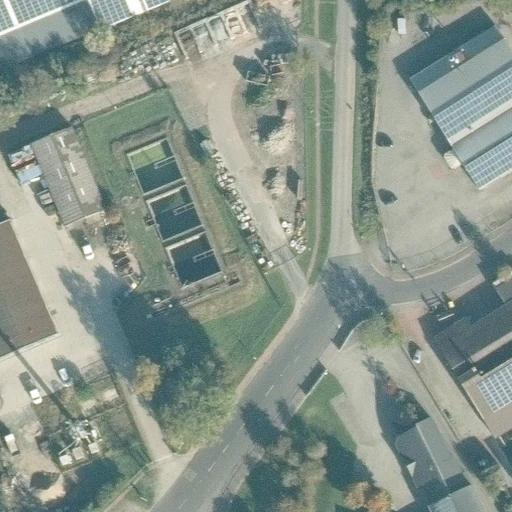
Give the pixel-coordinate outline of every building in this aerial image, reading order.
[(0,0),(0,42),(88,5),(101,33),(180,0),(0,0)] [(511,54),(494,26),(403,83),(478,200),(511,178),(511,54)] [(74,227),(116,211),(86,130),(44,145),(74,227)] [(33,154),(40,152),(39,147),(18,152),(25,181),(48,176),(45,161),(35,163),(33,154)] [(0,352),(4,362),(71,336),(28,222),(0,233),(0,352)] [(457,322),(435,335),(469,391),(511,364),(511,303),(463,333),(457,322)] [(402,436),(398,446),(419,491),(446,501),(472,489),(439,419),(402,436)] [(482,511),(472,489),(446,501),(431,508),(432,511),(482,511)]
